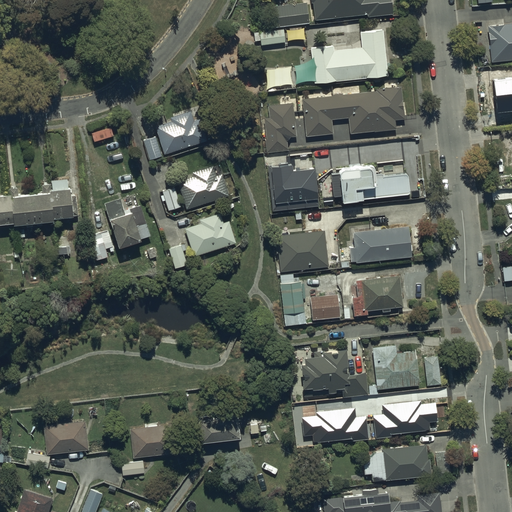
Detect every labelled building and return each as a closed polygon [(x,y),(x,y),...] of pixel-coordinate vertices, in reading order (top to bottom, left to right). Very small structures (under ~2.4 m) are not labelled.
[(309,0),(310,7),(313,7),(315,23),(367,17),(367,20),(395,17),(392,0),(309,0)] [(306,4),(272,8),(275,29),(309,25),(306,4)] [(511,24),(488,27),(491,64),(511,61),(511,24)] [(284,29),(254,33),(255,43),(260,42),(261,48),(286,45),(284,29)] [(332,46),(309,49),(314,88),(388,79),(382,30),(359,32),(361,50),(333,53),(332,46)] [(511,78),(493,81),(496,112),(511,109),(511,78)] [(333,99),(302,102),(306,139),(333,137),(332,123),(347,121),(349,137),(396,132),(395,123),(405,122),(401,89),(377,91),(377,94),(344,97),(343,94),(332,95),(333,99)] [(293,105),(268,108),(270,119),(263,120),(267,156),(288,153),(286,140),(297,138),(293,105)] [(171,121),(155,126),(165,155),(208,141),(200,119),(194,121),(190,111),(170,118),(171,121)] [(156,136),(143,140),(149,160),(162,156),(156,136)] [(506,144),(497,144),(501,184),(509,184),(506,144)] [(293,163),(268,166),(273,211),(319,206),(314,169),(294,171),(293,163)] [(194,176),(178,181),(187,209),(230,196),(220,164),(193,173),(194,176)] [(376,169),(330,175),(334,199),(342,198),(343,209),(363,206),(362,203),(409,197),(406,173),(377,177),(376,169)] [(10,198),(0,199),(0,229),(11,228),(12,232),(54,228),(54,224),(72,223),(71,220),(79,219),(76,196),(71,197),(69,181),(51,183),(52,186),(41,187),(42,195),(19,197),(18,191),(9,192),(10,198)] [(175,188),(163,192),(169,211),(181,207),(175,188)] [(511,190),(501,192),(504,214),(511,213),(511,190)] [(104,204),(119,249),(142,242),(141,239),(151,236),(141,206),(125,211),(121,199),(104,204)] [(201,224),(185,229),(194,256),(236,242),(229,222),(224,224),(220,213),(200,220),(201,224)] [(108,229),(88,235),(96,261),(108,257),(105,249),(113,247),(108,229)] [(407,229),(352,235),(354,250),(349,250),(350,266),(410,260),(407,229)] [(324,233),(276,238),(280,275),(328,269),(324,233)] [(181,245),(168,249),(175,268),(188,263),(181,245)] [(511,262),(502,263),(503,277),(511,276),(511,262)] [(400,277),(355,281),(357,299),(352,300),(353,319),(366,318),(366,313),(382,312),(383,315),(390,314),(390,311),(403,310),(400,277)] [(300,284),(279,287),(282,317),(304,314),(300,284)] [(338,296),(309,300),(312,323),(340,320),(338,296)] [(302,317),(289,318),(290,326),(303,325),(302,317)] [(396,341),(372,343),(376,386),(420,382),(416,347),(397,349),(396,341)] [(323,348),(304,350),(305,357),(301,358),(304,392),(342,388),(343,396),(370,393),(367,366),(349,368),(347,342),(322,345),(323,348)] [(438,353),(424,354),(427,383),(442,381),(438,353)] [(421,401),(382,405),(383,415),(373,416),(376,439),(392,437),(391,434),(430,430),(429,423),(438,422),(436,402),(421,404),(421,401)] [(309,402),(297,403),(297,415),(305,415),(305,410),(309,410),(309,402)] [(316,413),(317,416),(302,418),(304,436),(313,435),(314,443),(352,439),(353,441),(369,439),(366,416),(356,417),(355,408),(316,413)] [(238,416),(199,421),(201,445),(241,440),(238,416)] [(86,417),(44,421),(47,451),(89,446),(86,417)] [(173,421),(130,425),(133,455),(176,451),(173,421)] [(428,454),(427,440),(375,445),(371,452),(363,453),(365,471),(372,471),(373,478),(432,473),(431,454),(428,454)] [(449,447),(435,449),(438,470),(451,468),(449,447)] [(50,453),(28,450),(26,461),(49,464),(50,453)] [(143,457),(121,460),(123,474),(145,470),(143,457)] [(342,493),(323,495),(324,511),(442,511),(440,489),(416,491),(417,497),(401,499),(401,497),(390,498),(389,484),(341,489),(342,493)] [(47,511),(53,493),(24,485),(17,508),(15,507),(13,511),(47,511)] [(93,511),(103,490),(90,485),(81,508),(90,511),(93,511)] [(118,511),(103,503),(99,510),(97,508),(94,511),(118,511)]
